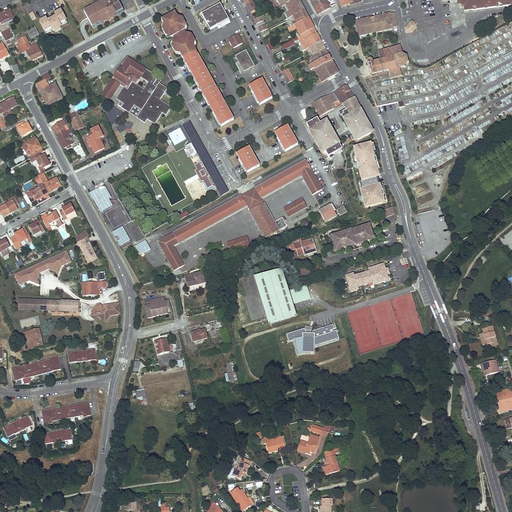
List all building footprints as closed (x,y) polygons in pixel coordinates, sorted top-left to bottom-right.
[(124,12),(117,0),(105,0),(102,2),(101,0),(92,5),(93,6),(84,11),(93,28),(124,12)] [(278,8),(274,0),(272,0),(270,1),(274,10),(278,8)] [(304,10),(298,0),(292,0),(286,4),(290,11),(288,12),(286,13),(289,18),(292,17),(293,16),(304,10)] [(314,8),(327,1),(326,0),(314,0),(311,2),(314,8)] [(511,0),(463,0),(464,8),(465,11),(511,5),(511,0)] [(318,14),(330,8),(329,7),(330,6),(327,1),(314,8),(318,14)] [(256,9),(252,2),(247,5),(250,12),(256,9)] [(229,20),(220,4),(201,14),(210,30),(217,26),(229,20)] [(6,7),(3,8),(5,12),(0,14),(0,21),(1,23),(2,26),(14,20),(10,10),(8,11),(6,7)] [(46,18),(40,21),(45,31),(51,28),(53,31),(54,30),(56,32),(61,30),(60,27),(62,26),(60,23),(67,20),(61,10),(55,14),(56,16),(48,21),(46,18)] [(308,18),(304,10),(293,16),(296,22),(295,23),(293,23),(294,25),(308,18)] [(233,120),(196,51),(194,47),(192,44),(195,42),(192,35),(188,37),(187,34),(186,34),(184,30),(185,30),(183,27),(186,25),(182,18),(179,20),(177,16),(175,13),(162,20),(161,20),(164,24),(166,27),(162,29),(166,36),(169,34),(171,38),(173,36),(173,37),(174,36),(176,35),(178,38),(176,39),(173,41),(175,44),(172,46),(175,53),(179,51),(181,55),(183,59),(183,58),(221,126),(233,120)] [(394,13),(355,22),(359,36),(392,28),(393,30),(397,29),(394,13)] [(314,29),(308,18),(294,25),(288,28),(290,33),(297,29),(300,36),(314,29)] [(219,29),(230,22),(229,20),(217,26),(219,29)] [(416,25),(413,22),(410,23),(406,28),(406,31),(409,33),(411,33),(416,28),(416,25)] [(2,34),(6,42),(8,41),(14,38),(11,33),(13,32),(11,29),(2,34)] [(28,33),(31,39),(39,34),(36,29),(28,33)] [(307,49),(321,42),(314,29),(300,36),(298,37),(299,40),(302,46),(300,47),(302,51),(306,49),(307,49)] [(242,44),(237,35),(229,39),(234,48),(242,44)] [(14,42),(17,48),(28,43),(25,37),(14,42)] [(283,50),(295,45),(292,40),(281,45),(283,50)] [(271,42),(267,44),(270,51),(275,49),(271,42)] [(325,50),(321,42),(307,49),(308,50),(309,52),(311,51),(313,55),(325,50)] [(0,45),(0,59),(9,55),(3,43),(0,45)] [(28,43),(17,48),(20,54),(22,53),(24,57),(27,55),(31,61),(43,56),(37,44),(30,48),(28,43)] [(370,77),(372,77),(371,75),(376,74),(377,75),(378,75),(378,73),(382,72),(383,74),(384,73),(384,72),(386,71),(389,70),(390,77),(389,79),(390,80),(391,78),(400,75),(403,76),(403,75),(401,75),(400,69),(400,68),(404,67),(405,68),(406,67),(405,66),(407,63),(409,63),(409,62),(407,61),(406,58),(408,57),(407,56),(405,57),(402,55),(402,54),(401,47),(395,48),(394,46),(393,47),(393,48),(378,52),(380,60),(375,62),(374,60),(373,61),(374,62),(372,62),(372,61),(370,60),(369,60),(368,61),(367,62),(369,69),(370,77)] [(254,66),(246,50),(246,51),(254,66)] [(317,61),(329,55),(325,50),(313,55),(311,57),(309,58),(311,60),(315,58),(317,61)] [(254,66),(246,51),(237,56),(243,68),(245,71),(254,66)] [(315,70),(332,61),(329,55),(317,61),(308,66),(311,71),(314,69),(315,70)] [(243,68),(237,56),(235,56),(244,72),(245,71),(243,68)] [(157,121),(162,113),(166,116),(171,107),(160,100),(167,89),(163,86),(160,90),(156,87),(157,87),(153,85),(158,77),(129,58),(128,58),(122,68),(120,67),(114,77),(102,95),(110,100),(120,85),(124,88),(119,95),(123,98),(120,102),(118,105),(121,108),(126,111),(128,107),(132,109),(137,102),(144,106),(139,114),(143,117),(140,120),(145,123),(147,120),(151,122),(153,118),(157,121)] [(322,82),(339,73),(332,61),(315,70),(322,82)] [(12,67),(17,75),(21,73),(17,65),(12,67)] [(322,82),(315,70),(313,71),(320,84),(322,82)] [(288,84),(294,80),(292,75),(285,79),(288,84)] [(272,98),(262,79),(249,86),(260,105),(272,98)] [(63,99),(55,84),(49,87),(45,89),(41,82),(36,85),(42,97),(40,99),(42,103),(44,101),(47,107),(63,99)] [(354,98),(347,87),(345,86),(335,92),(339,100),(342,105),(343,104),(354,98)] [(331,94),(313,103),(317,111),(320,117),(334,109),(331,104),(336,102),(331,94)] [(10,110),(18,106),(13,98),(6,101),(7,102),(3,104),(0,105),(0,125),(1,127),(2,129),(2,130),(6,128),(0,116),(0,115),(3,114),(5,117),(12,113),(10,110)] [(372,133),(354,98),(343,104),(346,110),(343,112),(344,114),(341,115),(355,142),(372,133)] [(408,103),(407,100),(403,100),(398,102),(399,108),(405,107),(404,104),(408,103)] [(139,114),(144,106),(137,102),(132,109),(129,113),(137,118),(139,114)] [(84,127),(79,116),(77,117),(73,118),(70,120),(74,128),(75,131),(84,127)] [(342,150),(327,121),(321,124),(317,118),(306,124),(309,130),(311,129),(313,133),(311,133),(316,144),(318,142),(320,146),(318,147),(322,154),(325,152),(328,158),(342,150)] [(66,132),(63,127),(66,125),(63,121),(57,124),(57,125),(52,128),(57,137),(66,132)] [(23,122),(17,126),(23,136),(32,132),(28,124),(24,125),(23,122)] [(6,128),(2,130),(4,133),(13,128),(11,125),(6,128)] [(104,149),(99,138),(100,138),(98,134),(101,133),(98,126),(91,130),(93,134),(87,137),(88,140),(91,146),(95,153),(104,149)] [(298,145),(287,126),(275,133),(285,152),(298,145)] [(73,144),(68,135),(71,134),(72,135),(73,134),(73,136),(76,134),(75,131),(74,128),(69,131),(66,132),(57,137),(64,149),(67,147),(68,149),(71,147),(70,145),(73,144)] [(30,154),(32,157),(39,153),(43,152),(35,138),(22,145),(24,149),(23,150),(22,152),(23,153),(24,154),(25,155),(26,155),(27,155),(28,156),(30,154)] [(196,153),(191,144),(186,147),(187,149),(185,150),(188,157),(196,153)] [(381,191),(379,184),(377,185),(376,178),(378,178),(379,177),(375,164),(377,163),(376,157),(374,158),(372,148),(374,147),(374,144),(358,147),(356,150),(358,155),(356,155),(357,162),(359,168),(360,174),(362,174),(364,181),(362,181),(361,181),(363,188),(361,189),(362,196),(364,201),(365,208),(382,204),(380,197),(382,197),(384,196),(383,191),(381,191)] [(259,166),(249,147),(237,154),(247,173),(259,166)] [(42,166),(44,169),(50,165),(48,162),(47,162),(45,159),(46,158),(44,155),(41,156),(39,153),(32,157),(29,159),(32,163),(36,161),(40,167),(42,166)] [(312,195),(323,190),(306,160),(158,242),(174,271),(184,266),(173,246),(247,206),(265,239),(287,227),(284,222),(286,221),(284,217),(275,223),(261,198),(302,176),(312,195)] [(207,177),(207,176),(209,175),(206,171),(201,162),(195,165),(197,170),(195,171),(201,182),(203,181),(208,188),(212,186),(207,177)] [(43,185),(48,193),(61,187),(56,178),(43,185)] [(43,185),(32,191),(34,194),(31,195),(35,201),(48,193),(43,185)] [(113,206),(109,199),(112,198),(106,188),(98,192),(97,189),(96,189),(89,193),(93,200),(93,199),(101,213),(113,206)] [(5,204),(10,214),(18,210),(15,206),(18,204),(15,198),(12,200),(11,198),(4,202),(5,204)] [(306,207),(302,198),(284,208),(289,217),(306,207)] [(7,216),(10,214),(5,204),(0,206),(0,214),(1,214),(3,216),(6,215),(7,216)] [(62,209),(63,212),(67,218),(68,221),(77,216),(75,212),(71,204),(62,209)] [(331,206),(330,205),(319,211),(324,221),(328,219),(329,221),(337,216),(334,212),(331,206)] [(347,212),(344,206),(337,210),(340,216),(347,212)] [(394,214),(392,207),(384,210),(386,217),(394,214)] [(47,229),(50,227),(49,225),(55,222),(58,227),(62,225),(56,213),(51,216),(46,219),(47,220),(44,222),(47,229)] [(45,231),(41,225),(38,227),(36,223),(29,227),(34,236),(41,232),(41,233),(45,231)] [(373,238),(371,231),(370,231),(368,225),(333,236),(334,242),(333,242),(336,249),(336,250),(340,249),(345,248),(344,247),(348,246),(354,244),(361,242),(365,241),(365,242),(369,240),(374,239),(373,238)] [(119,246),(129,240),(127,236),(125,237),(123,233),(125,232),(122,228),(113,233),(115,237),(118,235),(120,240),(117,241),(119,246)] [(26,229),(15,234),(16,237),(10,240),(13,244),(15,249),(21,246),(20,243),(27,239),(28,243),(32,241),(26,229)] [(76,242),(76,243),(84,239),(89,237),(86,232),(82,234),(84,237),(76,241),(76,242)] [(246,237),(227,244),(230,252),(249,246),(246,237)] [(316,251),(313,239),(302,243),(300,238),(293,240),(296,249),(296,250),(297,249),(299,256),(304,254),(304,255),(316,251)] [(76,243),(77,249),(80,247),(88,263),(93,261),(94,258),(96,257),(94,252),(93,253),(92,251),(93,250),(89,242),(87,244),(84,239),(76,243)] [(2,242),(0,242),(0,251),(3,257),(9,254),(7,249),(10,247),(6,240),(2,242)] [(150,249),(145,241),(135,247),(140,255),(150,249)] [(40,273),(49,269),(55,271),(56,268),(60,269),(61,266),(62,265),(64,264),(64,265),(71,261),(66,251),(15,275),(20,285),(27,282),(26,281),(28,280),(30,281),(33,282),(34,278),(38,279),(40,273)] [(386,281),(384,276),(383,271),(381,265),(369,269),(369,271),(355,276),(354,274),(346,276),(351,292),(359,290),(358,287),(373,283),(373,285),(386,281)] [(281,269),(256,277),(271,323),(295,316),(291,303),(300,300),(299,298),(301,298),(302,299),(310,298),(306,286),(288,292),(281,269)] [(196,284),(198,283),(198,285),(205,283),(203,272),(185,277),(187,287),(196,285),(196,284)] [(98,288),(98,283),(98,282),(82,283),(83,296),(98,295),(98,288)] [(168,314),(167,309),(169,308),(168,306),(170,305),(169,301),(165,301),(164,297),(159,299),(160,302),(150,305),(145,306),(148,318),(168,314)] [(26,300),(26,310),(79,313),(79,303),(26,300)] [(93,312),(97,315),(102,319),(104,316),(108,319),(110,316),(120,315),(119,304),(110,305),(110,307),(108,307),(108,305),(104,306),(103,307),(99,304),(97,304),(92,311),(93,312)] [(223,327),(222,320),(205,324),(207,331),(223,327)] [(313,332),(311,332),(312,327),(306,325),(305,328),(287,334),(289,341),(294,339),(297,355),(301,355),(315,354),(314,347),(340,339),(337,330),(334,331),(333,329),(335,329),(333,324),(313,330),(313,332)] [(498,345),(492,326),(483,329),(484,334),(485,338),(481,339),(483,346),(488,344),(492,343),(493,347),(498,345)] [(39,329),(24,333),(28,349),(43,346),(39,329)] [(193,342),(207,338),(205,330),(200,331),(198,331),(191,333),(193,342)] [(168,347),(166,339),(155,342),(158,355),(173,351),(171,346),(168,347)] [(95,350),(68,353),(70,363),(96,360),(95,350)] [(20,366),(12,368),(15,381),(61,370),(58,356),(50,358),(50,360),(20,367),(20,366)] [(498,372),(495,360),(485,363),(481,364),(482,369),(486,368),(487,371),(485,371),(487,375),(498,372)] [(238,380),(233,362),(227,363),(226,368),(227,374),(229,382),(238,380)] [(225,393),(223,383),(216,384),(218,395),(225,393)] [(511,408),(511,396),(510,389),(496,393),(498,401),(500,401),(502,411),(511,408)] [(147,399),(144,390),(136,393),(137,398),(143,397),(144,400),(147,399)] [(45,425),(53,423),(52,422),(83,416),(83,417),(91,416),(89,402),(42,411),(45,425)] [(3,428),(8,437),(32,426),(28,416),(3,428)] [(328,433),(330,426),(325,424),(324,429),(312,426),(311,429),(311,430),(311,431),(320,434),(322,435),(327,436),(328,433)] [(70,430),(44,434),(45,444),(72,440),(70,430)] [(317,447),(319,441),(318,441),(319,438),(319,437),(311,435),(310,438),(309,438),(308,443),(301,441),(298,450),(305,453),(306,450),(310,452),(315,453),(317,447)] [(279,448),(285,447),(283,439),(271,442),(271,440),(270,438),(263,440),(264,444),(266,444),(268,453),(279,451),(279,448)] [(340,471),(335,454),(339,453),(337,449),(325,452),(327,456),(326,457),(329,466),(324,467),(326,475),(340,471)] [(238,470),(243,458),(243,457),(239,456),(234,469),(238,470)] [(242,475),(243,473),(246,474),(251,462),(243,458),(238,470),(234,469),(232,468),(231,469),(228,476),(228,478),(234,480),(235,477),(240,479),(242,475)] [(218,482),(210,471),(207,476),(215,486),(218,482)] [(238,488),(230,493),(242,511),(254,504),(250,497),(248,498),(242,490),(240,491),(238,488)] [(331,511),(331,506),(332,506),(332,499),(323,499),(322,506),(320,506),(320,511),(331,511)]
